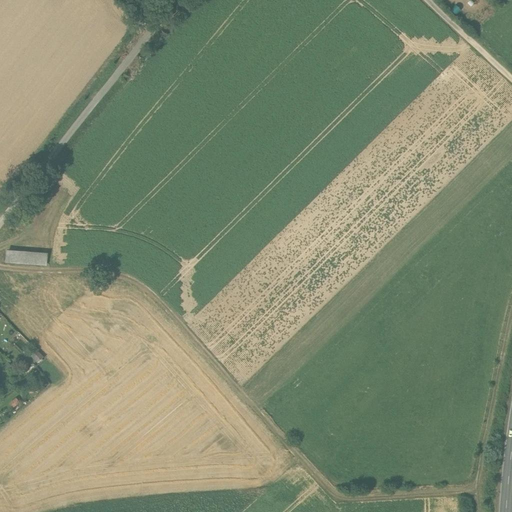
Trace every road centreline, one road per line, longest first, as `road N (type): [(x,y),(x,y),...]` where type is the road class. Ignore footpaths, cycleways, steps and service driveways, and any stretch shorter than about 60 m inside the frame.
road 1 (track): [(476,492),(343,497),(143,289),(108,276),(0,267)]
road 2 (residential): [(0,223),(176,0)]
road 3 (track): [(511,311),(476,511)]
